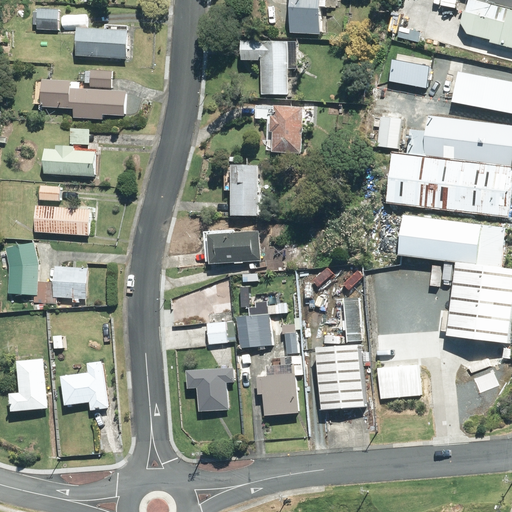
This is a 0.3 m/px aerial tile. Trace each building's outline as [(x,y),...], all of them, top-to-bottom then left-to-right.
[(328,0),(294,0),(293,34),(321,35),(322,8),(328,9),(328,0)] [(492,42),(491,43),(511,48),(511,11),(470,0),(467,13),(475,16),(472,23),(476,24),(472,36),(492,42)] [(39,10),(38,30),(59,31),(59,11),(39,10)] [(78,29),(76,57),(128,60),(129,33),(78,29)] [(264,62),(263,96),(289,96),(289,43),(243,43),(243,62),(264,62)] [(434,73),(394,64),(390,85),(429,93),(434,73)] [(92,84),(91,89),(112,89),(113,73),(92,72),(92,74),(87,74),(86,84),(92,84)] [(511,83),(460,74),(454,104),(511,114),(511,83)] [(77,110),(76,119),(104,120),(104,116),(125,117),(126,92),(80,90),(80,84),(72,84),(72,82),(43,81),(42,108),(77,110)] [(271,133),(275,133),(274,153),(302,155),(305,109),(276,108),(275,118),(272,118),(271,133)] [(383,109),(379,148),(399,150),(403,111),(383,109)] [(389,204),(510,218),(511,199),(511,126),(430,117),(426,149),(417,148),(416,157),(394,154),(389,204)] [(71,130),(70,145),(90,146),(91,131),(71,130)] [(47,151),(46,175),(95,178),(97,153),(76,152),(76,148),(58,147),(57,151),(47,151)] [(233,167),(233,217),(260,217),(259,167),(233,167)] [(41,201),(61,203),(62,189),(41,187),(41,201)] [(37,233),(90,237),(92,211),(39,208),(37,233)] [(406,217),(401,257),(458,264),(503,269),(508,229),(406,217)] [(272,225),(272,238),(282,239),(282,225),(272,225)] [(260,233),(210,236),(212,266),(262,262),(260,233)] [(9,295),(35,297),(35,304),(57,305),(57,299),(74,300),(74,303),(80,304),(80,300),(87,301),(89,270),(56,268),(55,284),(39,283),(40,265),(35,244),(7,250),(11,267),(9,295)] [(458,264),(449,338),(510,345),(511,324),(511,270),(503,269),(458,264)] [(321,290),(336,276),(331,271),(316,285),(321,290)] [(350,293),(365,278),(359,272),(345,287),(350,293)] [(287,275),(287,283),(295,283),(295,274),(287,275)] [(268,293),(284,291),(282,275),(275,276),(267,277),(268,291),(268,293)] [(345,300),(349,343),(364,342),(360,299),(345,300)] [(265,348),(274,347),(270,308),(251,310),(252,319),(239,320),(242,350),(262,348),(262,351),(266,351),(265,348)] [(209,325),(210,346),(229,345),(229,346),(233,346),(233,348),(236,348),(236,345),(237,345),(237,339),(228,340),(227,324),(209,325)] [(297,326),(284,327),(285,335),(287,335),(289,355),(300,354),(297,326)] [(319,350),(324,412),(367,408),(361,346),(319,350)] [(486,354),(467,362),(473,377),(492,369),(486,354)] [(283,359),(283,367),(268,368),(268,378),(259,379),(260,396),(265,396),(267,417),(300,414),(296,366),(295,366),(294,358),(283,359)] [(21,395),(11,396),(12,413),(49,410),(44,361),(18,363),(21,395)] [(109,409),(103,364),(89,366),(91,374),(62,378),(66,407),(91,404),(92,412),(109,409)] [(223,370),(189,372),(190,391),(199,390),(201,413),(230,411),(229,384),(236,384),(235,370),(228,371),(227,367),(223,367),(223,370)] [(419,367),(379,370),(382,400),(421,397),(419,367)]
